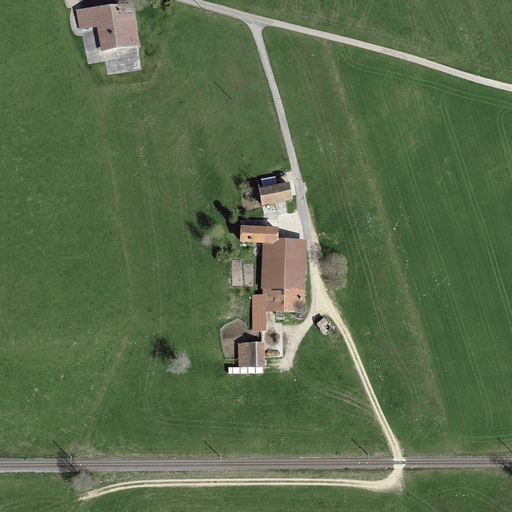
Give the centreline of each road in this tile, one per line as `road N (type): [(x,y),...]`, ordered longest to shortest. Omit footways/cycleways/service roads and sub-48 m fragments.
road 1 (track): [(311,241),(398,449),(397,479),(117,487),(75,503)]
road 2 (unclassified): [(511,89),(173,0)]
